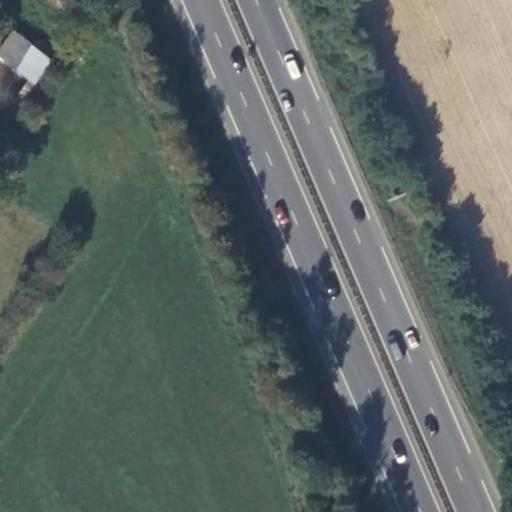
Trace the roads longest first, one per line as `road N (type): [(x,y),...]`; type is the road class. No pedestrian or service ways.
road 1 (trunk): [(479,511),(258,0)]
road 2 (trunk): [(206,0),(424,511)]
